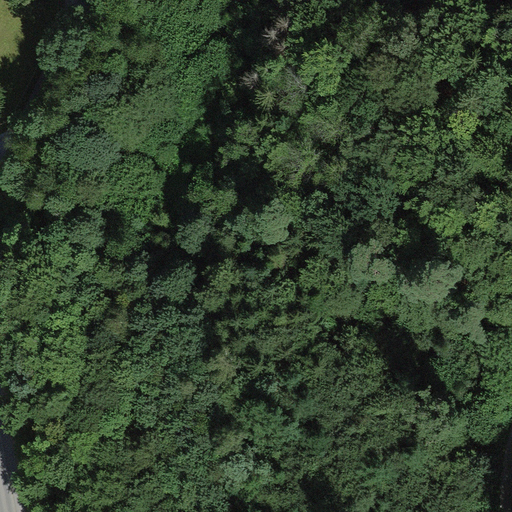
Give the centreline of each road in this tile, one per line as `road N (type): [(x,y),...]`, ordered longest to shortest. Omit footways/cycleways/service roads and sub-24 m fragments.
road 1 (track): [(232,511),(206,309),(237,0)]
road 2 (track): [(0,144),(26,117),(88,0)]
